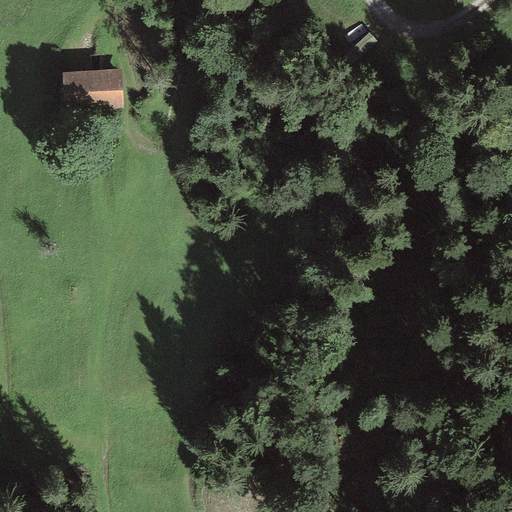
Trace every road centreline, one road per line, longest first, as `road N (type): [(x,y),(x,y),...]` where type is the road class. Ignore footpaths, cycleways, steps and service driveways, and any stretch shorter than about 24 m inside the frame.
road 1 (track): [(179,0),(183,90),(152,165)]
road 2 (track): [(373,0),(394,22),(417,29),(462,19),(490,0)]
